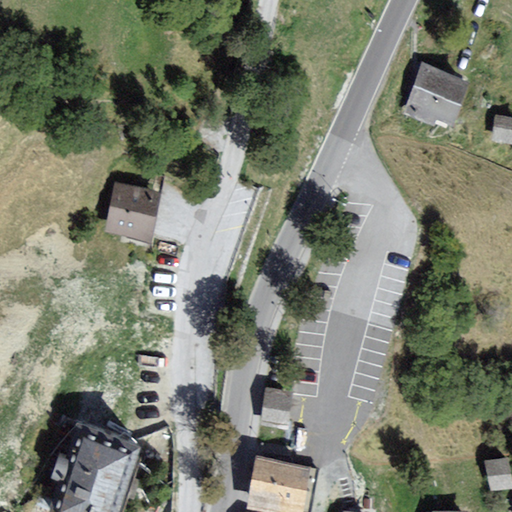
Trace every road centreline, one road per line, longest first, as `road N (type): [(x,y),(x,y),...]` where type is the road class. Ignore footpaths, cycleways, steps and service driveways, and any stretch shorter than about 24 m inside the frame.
road 1 (tertiary): [(404,0),(264,304),(221,511)]
road 2 (residential): [(193,511),(196,321),(236,142),(282,0)]
